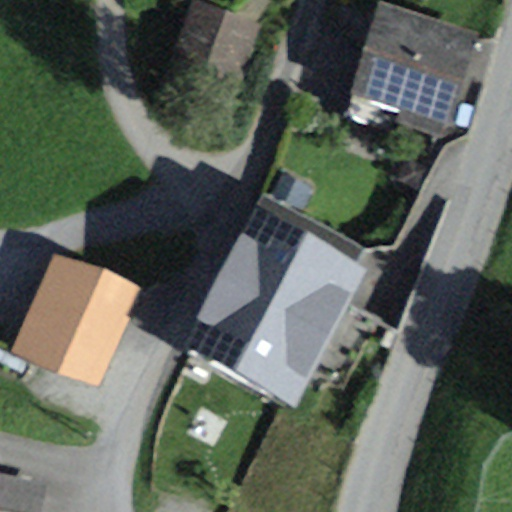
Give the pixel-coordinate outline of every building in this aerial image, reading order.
[(195,11),(170,82),(226,103),(246,48),(225,41),(231,24),(195,11)] [(389,20),(365,98),(406,110),(402,122),(438,133),(465,43),(389,20)] [(244,279),(209,346),(314,399),(324,381),(338,388),(373,322),(321,294),(346,247),(267,205),(232,272),(244,279)] [(95,383),(132,300),(65,271),(28,352),(95,383)] [(0,484),(0,511),(31,511),(36,491),(0,484)]
